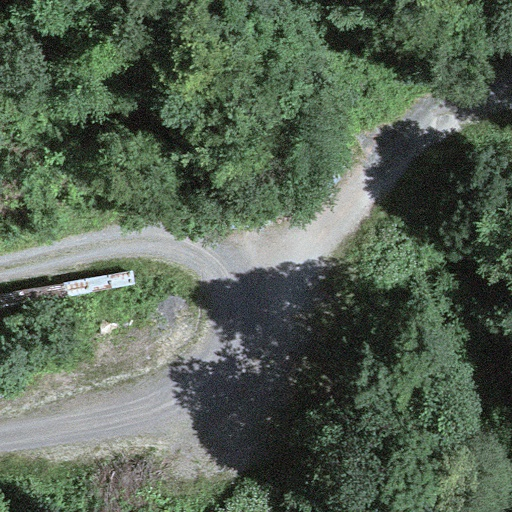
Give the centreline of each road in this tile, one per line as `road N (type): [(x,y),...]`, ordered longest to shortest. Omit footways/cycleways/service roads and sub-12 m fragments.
road 1 (track): [(0,459),(60,459),(219,381),(301,261),(192,229),(0,270)]
road 2 (track): [(301,261),(459,78),(511,45)]
